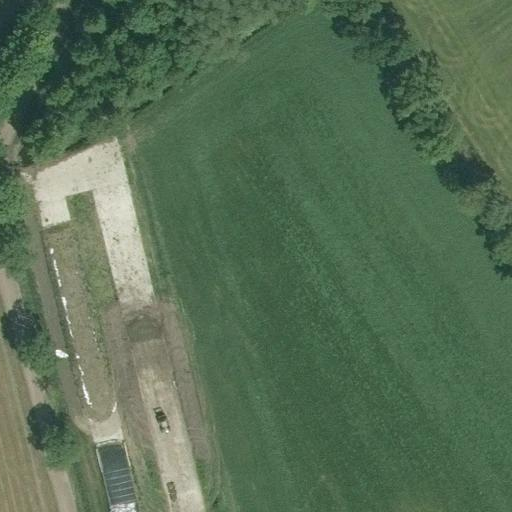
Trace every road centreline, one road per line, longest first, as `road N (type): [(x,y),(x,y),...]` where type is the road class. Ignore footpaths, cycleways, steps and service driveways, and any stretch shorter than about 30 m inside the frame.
road 1 (track): [(0,272),(62,511)]
road 2 (track): [(60,0),(0,153)]
